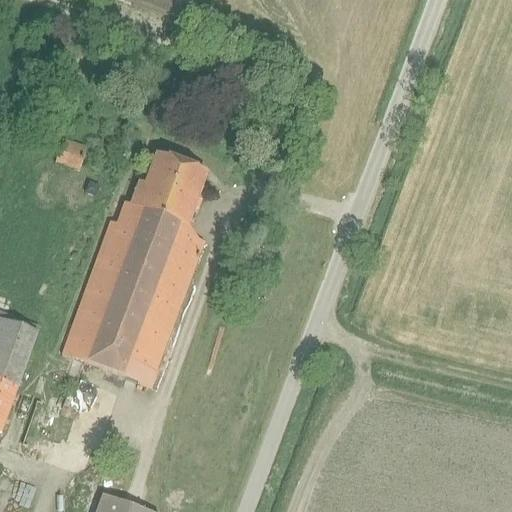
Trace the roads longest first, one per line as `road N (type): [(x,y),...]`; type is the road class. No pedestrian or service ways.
road 1 (tertiary): [(437,0),(246,511)]
road 2 (track): [(511,380),(312,334)]
